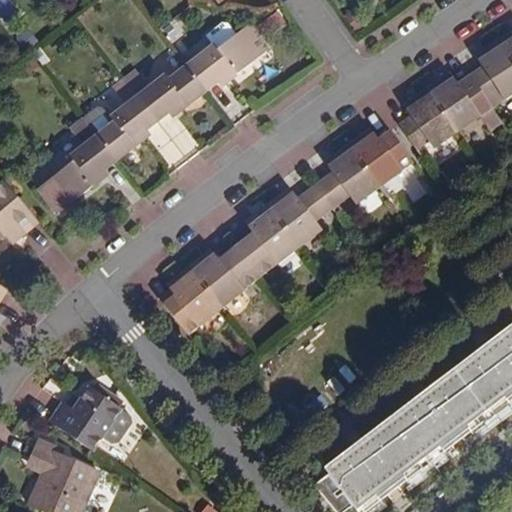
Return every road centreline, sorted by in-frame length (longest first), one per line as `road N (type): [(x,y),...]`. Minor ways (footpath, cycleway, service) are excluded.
road 1 (residential): [(85,288),(354,82)]
road 2 (residential): [(85,288),(275,511)]
road 3 (residential): [(354,82),(481,0)]
road 4 (residential): [(0,383),(85,288)]
